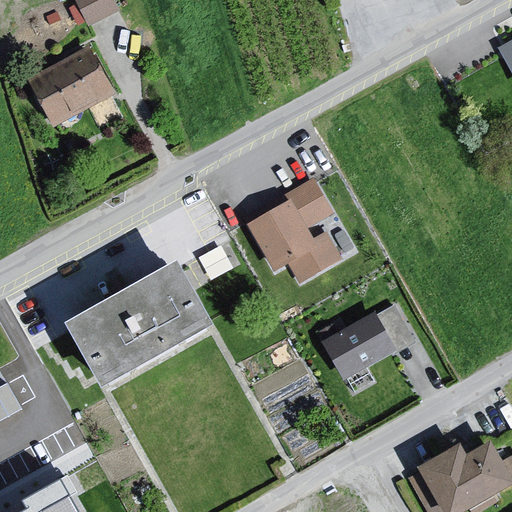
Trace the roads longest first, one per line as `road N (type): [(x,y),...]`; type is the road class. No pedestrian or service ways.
road 1 (unclassified): [(0,273),(484,0)]
road 2 (unclassified): [(511,365),(257,511)]
